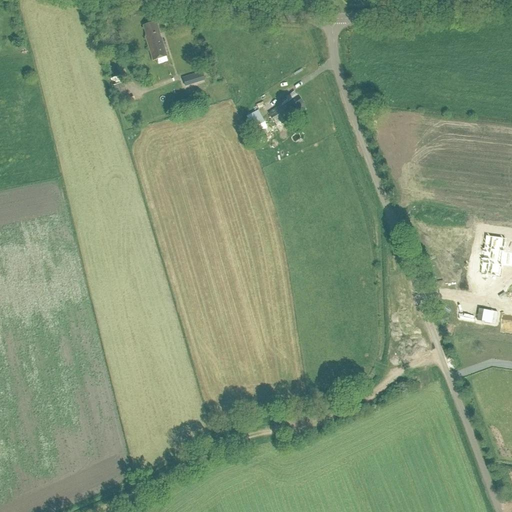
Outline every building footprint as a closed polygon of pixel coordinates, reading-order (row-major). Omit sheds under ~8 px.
[(153,63),(167,58),(156,23),(142,27),(153,63)] [(109,79),(111,87),(123,83),(121,76),(109,79)] [(123,84),(113,87),(119,107),(129,104),(123,84)] [(287,101),(268,113),(277,128),(305,110),(294,93),(285,99),(287,101)] [(256,140),(257,139),(259,144),(268,140),(266,135),(269,133),(258,111),(246,117),(256,140)] [(507,238),(486,235),(481,274),(501,277),(503,264),(511,265),(511,252),(505,252),(507,238)] [(419,318),(414,296),(403,299),(397,277),(393,278),(404,322),(419,318)] [(476,307),(456,307),(456,318),(476,317),(476,307)] [(511,330),(511,317),(504,316),(503,329),(511,330)] [(469,355),(473,366),(481,362),(477,351),(469,355)]
